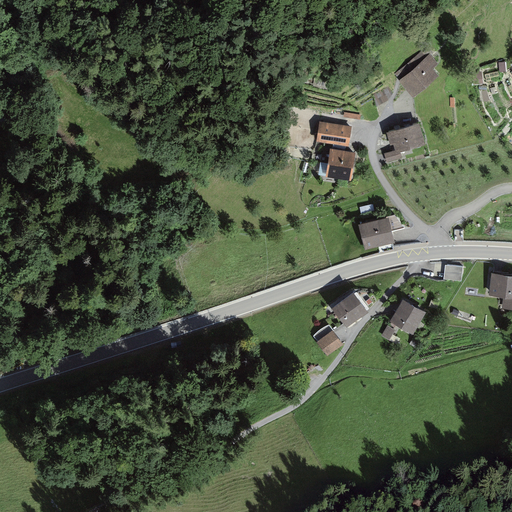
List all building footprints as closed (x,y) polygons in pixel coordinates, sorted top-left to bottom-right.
[(435,53),(403,80),(418,97),(446,74),(439,66),(443,62),(435,53)] [(473,72),(474,85),(483,84),(482,72),(473,72)] [(355,126),(324,121),(321,140),(352,145),(355,126)] [(432,143),(425,122),(393,131),(396,143),(399,142),(402,152),(432,143)] [(360,152),(335,148),(331,176),(356,180),(360,152)] [(319,175),(326,175),(328,149),(321,149),(319,175)] [(389,218),(359,225),(365,251),(395,243),(389,218)] [(463,267),(445,265),(443,280),(461,282),(463,267)] [(511,275),(492,273),(489,297),(503,299),(502,309),(511,310),(511,275)] [(354,292),(332,309),(347,328),(368,312),(367,311),(369,309),(356,292),(355,294),(354,292)] [(403,300),(390,322),(413,335),(426,313),(403,300)] [(431,300),(429,307),(437,309),(439,303),(431,300)] [(387,326),(381,336),(389,340),(395,330),(387,326)] [(396,328),(392,339),(399,342),(403,331),(396,328)] [(333,330),(316,342),(327,357),(343,345),(333,330)]
